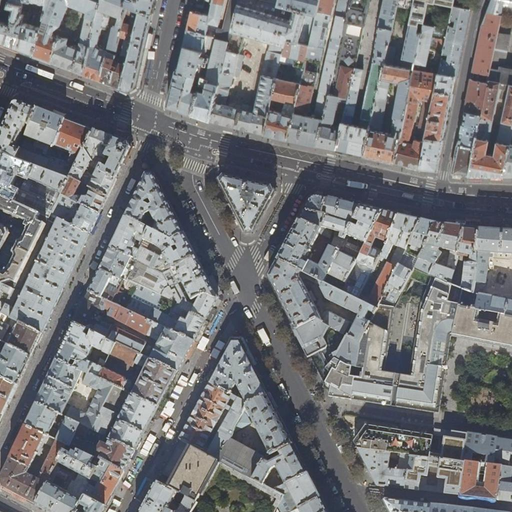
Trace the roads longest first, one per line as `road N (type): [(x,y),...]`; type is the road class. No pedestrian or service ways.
road 1 (residential): [(147,120),(142,146),(0,447)]
road 2 (residential): [(246,287),(357,511)]
road 3 (residential): [(481,0),(441,190)]
road 4 (residential): [(201,137),(192,186),(246,287)]
road 5 (primary): [(14,68),(147,120)]
road 6 (residential): [(246,287),(309,162)]
road 7 (primary): [(309,162),(441,190)]
road 8 (residential): [(174,0),(147,120)]
